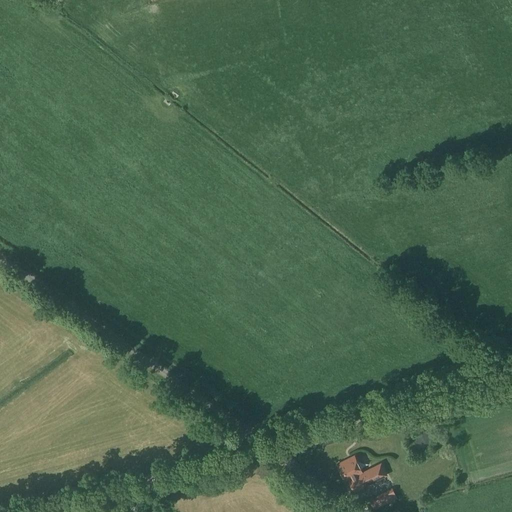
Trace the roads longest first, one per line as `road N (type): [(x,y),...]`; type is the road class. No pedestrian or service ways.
road 1 (unclassified): [(267,446),(0,258)]
road 2 (unclassified): [(267,446),(511,378)]
road 3 (unclassified): [(34,511),(267,446)]
